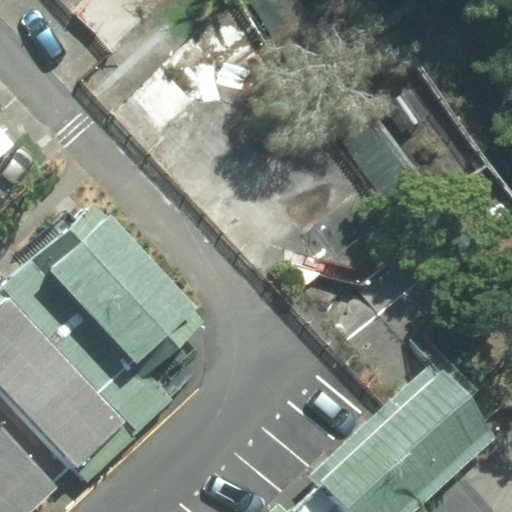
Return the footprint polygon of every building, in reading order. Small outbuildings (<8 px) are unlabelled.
[(44,0),(29,14),(85,75),(166,0),(44,0)] [(242,58),(189,1),(82,98),(136,156),(242,58)] [(189,346),(73,221),(19,270),(135,396),(189,346)] [(104,439),(0,325),(0,435),(49,489),(104,439)] [(392,511),(453,457),(390,389),(283,486),(306,511),(392,511)] [(0,511),(44,511),(48,509),(0,456),(0,511)]
